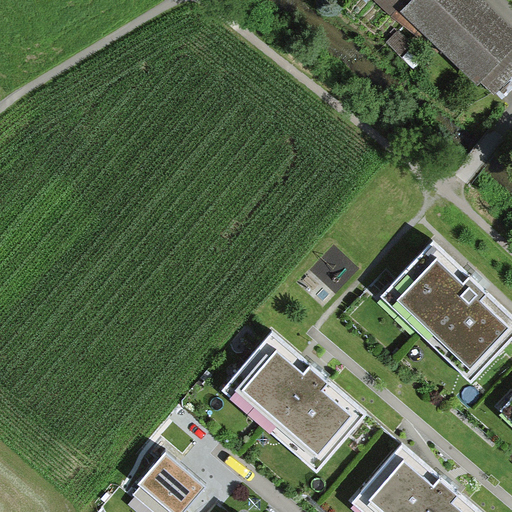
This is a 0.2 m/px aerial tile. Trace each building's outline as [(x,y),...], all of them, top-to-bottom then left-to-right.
[(421,0),(421,1),(420,0),(369,0),(416,44),(428,31),(491,92),(511,70),(511,33),(477,0),(421,0)] [(511,342),(511,317),(433,243),(381,299),(472,385),(511,342)] [(366,415),(273,333),(222,390),(315,472),(366,415)] [(511,397),(500,411),(511,422),(511,397)] [(477,511),(403,446),(352,504),(361,511),(477,511)] [(171,460),(143,490),(167,511),(193,511),(209,495),(171,460)]
